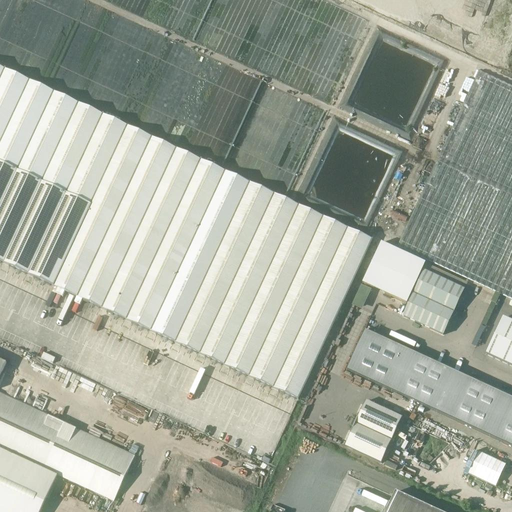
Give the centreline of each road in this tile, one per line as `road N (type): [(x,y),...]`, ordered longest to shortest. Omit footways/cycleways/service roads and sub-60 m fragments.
road 1 (unknown): [(0,350),(150,444),(125,511)]
road 2 (unknown): [(382,19),(511,80)]
